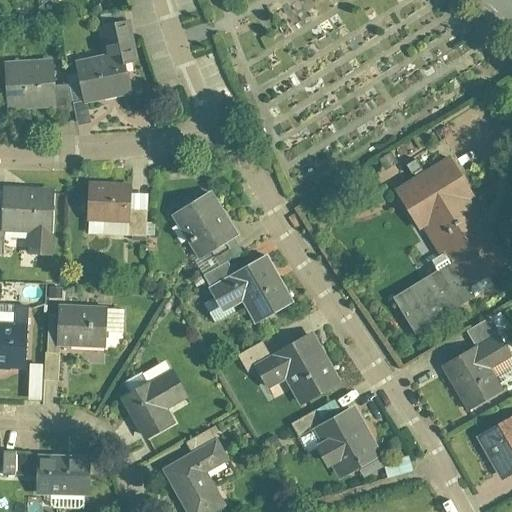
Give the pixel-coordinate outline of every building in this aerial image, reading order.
[(64,69),(66,104),(123,100),(122,73),(126,73),(123,31),(97,32),(99,67),(64,69)] [(1,79),(2,110),(46,108),(45,69),(1,70),(1,79)] [(437,158),(387,189),(451,292),(502,261),(437,158)] [(0,231),(22,232),(23,260),(42,260),(42,232),(47,232),(47,195),(0,195),(0,231)] [(202,195),(166,221),(192,258),(229,233),(202,195)] [(84,207),(84,237),(123,238),(123,208),(84,207)] [(203,295),(217,319),(239,306),(249,325),(286,304),(262,261),(224,283),(203,295)] [(58,382),(58,351),(101,351),(101,311),(45,311),(45,345),(40,345),(40,382),(58,382)] [(0,331),(0,372),(20,373),(21,332),(0,331)] [(440,367),(462,408),(495,391),(485,373),(510,360),(497,337),(440,367)] [(266,397),(284,387),(298,411),(334,390),(305,340),(251,371),(266,397)] [(258,342),(232,358),(241,373),(267,357),(258,342)] [(121,399),(143,443),(173,428),(164,411),(185,400),(171,373),(121,399)] [(329,400),(285,422),(292,436),(336,415),(329,400)] [(344,410),(307,434),(337,480),(374,457),(344,410)] [(511,422),(510,419),(472,439),(495,483),(511,474),(511,422)] [(210,511),(223,506),(207,477),(227,467),(215,445),(159,475),(178,511),(210,511)] [(0,454),(0,478),(29,479),(29,455),(0,454)] [(35,481),(35,497),(82,498),(83,465),(36,463),(35,481)]
